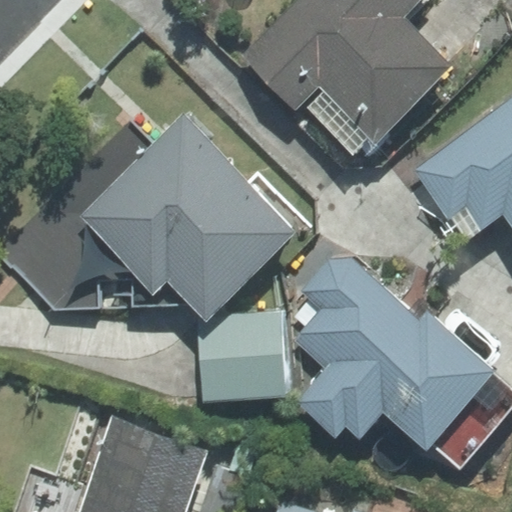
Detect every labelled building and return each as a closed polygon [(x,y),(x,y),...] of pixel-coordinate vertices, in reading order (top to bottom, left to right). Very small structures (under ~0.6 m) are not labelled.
[(305,0),(259,48),(315,101),(338,77),(397,133),(472,54),(423,8),(431,0),(305,0)] [(511,100),(427,168),(464,213),(481,200),(500,224),(511,214),(511,100)] [(317,220),(194,105),(161,141),(94,212),(174,286),(187,272),(231,313),(317,220)] [(360,254),(339,254),(310,289),(330,305),(310,329),(311,343),(340,364),(316,396),(355,426),(364,414),(385,430),(405,404),(454,442),(511,365),(511,357),(444,305),(438,313),(360,254)] [(231,313),(207,315),(216,393),(303,384),(295,306),(231,313)] [(202,511),(223,443),(122,412),(91,511),(202,511)] [(364,511),(345,511),(288,497),(284,511),(401,511),(367,503),(364,511)]
